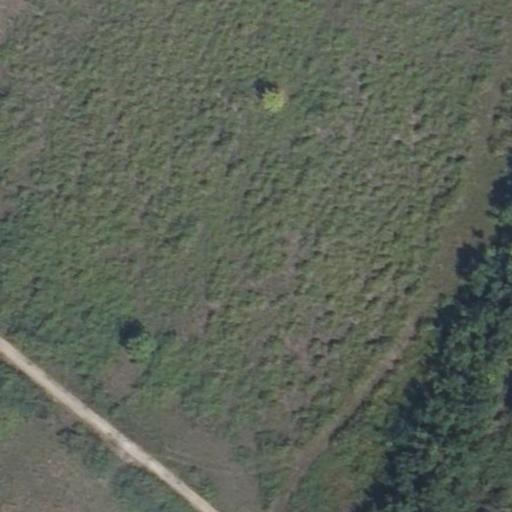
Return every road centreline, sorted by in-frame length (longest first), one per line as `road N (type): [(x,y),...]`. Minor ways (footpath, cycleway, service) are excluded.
road 1 (track): [(279,511),(406,341),(446,265),(511,48)]
road 2 (track): [(196,511),(0,342)]
